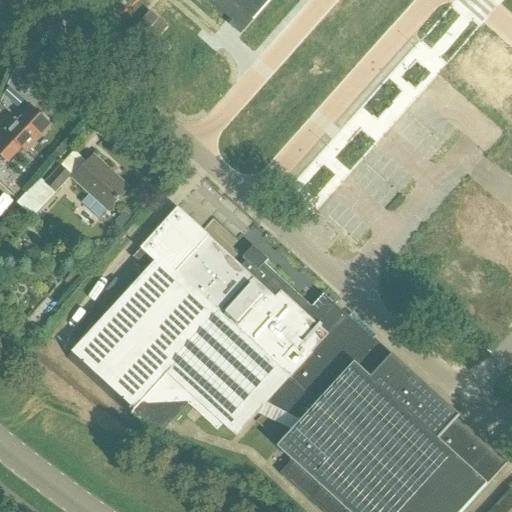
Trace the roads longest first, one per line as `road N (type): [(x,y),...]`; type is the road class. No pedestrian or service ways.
road 1 (residential): [(464,390),(248,195)]
road 2 (residential): [(248,195),(426,0)]
road 3 (residential): [(196,147),(34,2)]
road 4 (residential): [(196,147),(327,0)]
